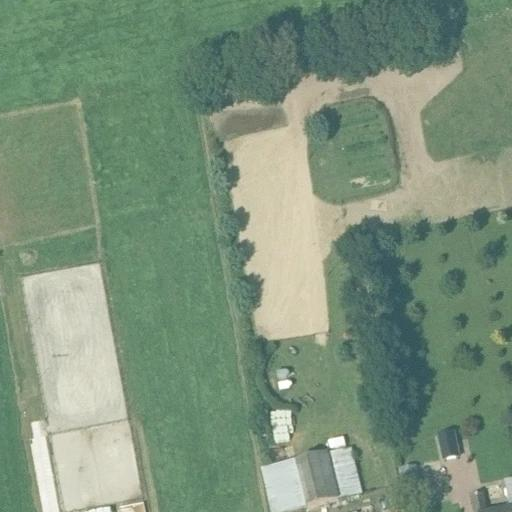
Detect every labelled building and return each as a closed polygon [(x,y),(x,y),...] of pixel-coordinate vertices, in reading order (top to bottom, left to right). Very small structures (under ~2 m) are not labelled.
[(258,416),(263,439),(273,437),(268,414),(258,416)] [(455,434),(437,437),(442,463),(460,460),(455,434)] [(327,455),(260,472),(270,511),(297,511),(317,507),(362,496),(354,462),(351,450),(327,455)] [(422,479),(425,497),(442,494),(439,476),(422,479)] [(485,511),(483,496),(471,498),(471,499),(473,511),(511,511),(511,482),(505,483),(510,510),(502,511),(485,511)] [(118,511),(145,511),(143,502),(118,508),(118,511)]
